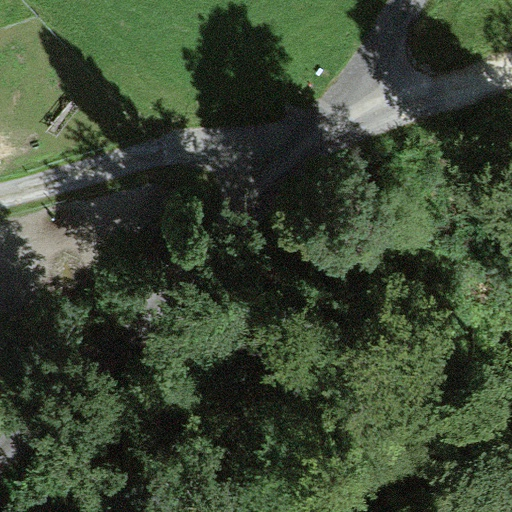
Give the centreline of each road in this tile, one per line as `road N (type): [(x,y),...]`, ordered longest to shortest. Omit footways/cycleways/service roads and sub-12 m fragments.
road 1 (residential): [(298,139),(0,443)]
road 2 (track): [(298,139),(223,142),(0,194)]
road 3 (track): [(298,139),(337,136),(511,68)]
road 4 (track): [(402,0),(298,139)]
